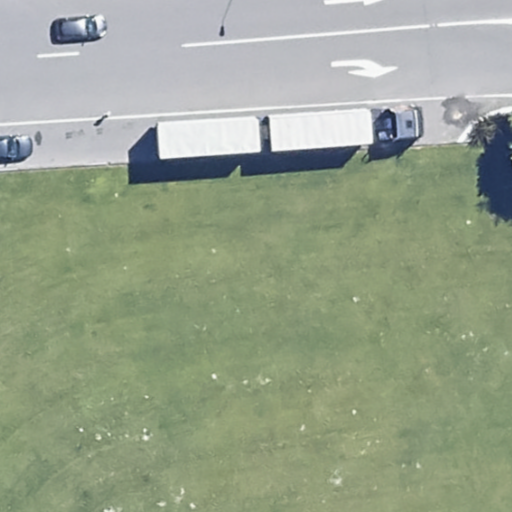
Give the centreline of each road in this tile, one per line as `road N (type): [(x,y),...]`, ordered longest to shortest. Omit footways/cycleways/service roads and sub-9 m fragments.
road 1 (trunk): [(119,52),(321,72),(511,60)]
road 2 (trunk): [(119,52),(323,5),(391,0)]
